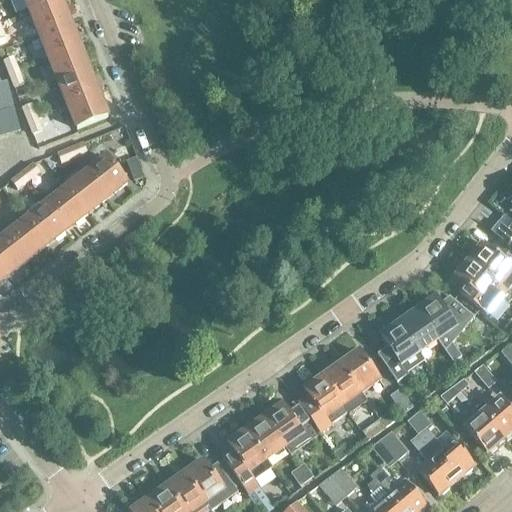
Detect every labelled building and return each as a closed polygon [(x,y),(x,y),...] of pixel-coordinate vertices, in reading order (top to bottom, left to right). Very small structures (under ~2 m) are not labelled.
[(60,0),(25,0),(30,12),(60,0)] [(40,36),(70,24),(60,0),(30,12),(40,36)] [(79,47),(70,24),(40,36),(49,59),(79,47)] [(88,70),(79,47),(49,59),(58,82),(88,70)] [(8,75),(17,72),(12,59),(3,63),(8,75)] [(58,82),(68,105),(98,93),(88,70),(58,82)] [(22,86),(17,72),(8,75),(13,89),(22,86)] [(7,84),(0,85),(0,108),(1,111),(13,107),(7,84)] [(107,117),(98,93),(68,105),(77,129),(107,117)] [(27,122),(37,118),(32,105),(22,110),(27,122)] [(1,111),(7,134),(19,131),(13,107),(1,111)] [(42,132),(37,118),(27,122),(32,136),(42,132)] [(83,145),(70,151),(74,160),(87,155),(83,145)] [(74,160),(70,151),(57,156),(61,166),(74,160)] [(86,175),(106,201),(126,185),(107,159),(86,175)] [(23,174),(29,183),(40,175),(33,166),(23,174)] [(139,167),(129,171),(134,183),(144,179),(139,167)] [(18,192),(29,183),(23,174),(11,183),(18,192)] [(66,190),(86,216),(106,201),(86,175),(66,190)] [(66,231),(86,216),(66,190),(46,205),(66,231)] [(26,220),(46,246),(66,231),(46,205),(26,220)] [(26,261),(46,246),(26,220),(7,236),(26,261)] [(507,247),(511,240),(511,225),(507,231),(498,224),(490,234),(507,247)] [(26,261),(7,236),(0,240),(0,268),(6,277),(26,261)] [(506,293),(511,285),(511,260),(497,248),(491,254),(482,246),(469,263),(506,293)] [(506,293),(469,263),(455,279),(464,286),(459,293),(486,317),(506,293)] [(435,300),(417,313),(437,342),(455,367),(463,361),(452,344),(473,319),(447,297),(438,303),(435,300)] [(417,313),(399,325),(419,354),(437,342),(417,313)] [(426,364),(419,354),(399,325),(380,338),(388,348),(377,356),(397,384),(426,364)] [(511,352),(510,350),(509,348),(501,355),(511,368),(511,352)] [(359,353),(340,366),(361,395),(379,382),(359,353)] [(342,408),(361,395),(340,366),(322,379),(342,408)] [(482,367),(474,375),(488,391),(497,383),(482,367)] [(444,372),(432,381),(439,392),(452,383),(444,372)] [(342,408),(322,379),(304,392),(324,421),(342,408)] [(463,382),(457,387),(463,394),(469,390),(463,382)] [(463,394),(457,387),(440,399),(446,407),(463,394)] [(403,417),(413,410),(400,392),(390,399),(403,417)] [(482,416),(504,442),(511,435),(511,414),(500,400),(489,410),(483,404),(477,410),(482,416)] [(283,407),(264,420),(284,449),(303,436),(283,407)] [(487,457),(504,442),(482,416),(477,410),(471,415),(476,420),(464,431),(487,457)] [(419,414),(407,424),(418,437),(426,430),(430,427),(419,414)] [(395,423),(390,416),(380,423),(385,430),(395,423)] [(284,449),(264,420),(246,433),(266,462),(284,449)] [(379,422),(367,430),(373,439),(385,431),(379,422)] [(418,437),(456,482),(474,467),(453,443),(444,451),(426,430),(418,437)] [(266,462),(246,433),(228,446),(233,454),(222,462),(242,490),(254,482),(249,474),(266,462)] [(381,442),(399,463),(407,457),(391,435),(381,442)] [(456,482),(418,437),(410,444),(427,464),(418,473),(439,497),(456,482)] [(387,472),(399,463),(381,442),(371,450),(387,472)] [(342,449),(333,455),(339,463),(348,457),(342,449)] [(185,476),(209,511),(212,511),(238,494),(217,465),(209,471),(203,463),(185,476)] [(298,470),(307,483),(312,480),(302,466),(298,470)] [(290,496),(307,483),(298,470),(280,483),(290,496)] [(370,478),(373,483),(387,499),(398,511),(421,511),(426,508),(405,483),(396,491),(378,471),(370,478)] [(340,472),(330,479),(348,500),(357,493),(340,472)] [(209,511),(185,476),(167,489),(183,511),(209,511)] [(348,500),(330,479),(318,488),(335,510),(348,500)] [(398,511),(387,499),(373,483),(367,488),(373,495),(370,498),(378,507),(371,511),(398,511)] [(183,511),(167,489),(149,502),(156,511),(183,511)] [(259,491),(248,499),(257,511),(272,511),(273,511),(259,491)] [(156,511),(149,502),(134,511),(156,511)]
